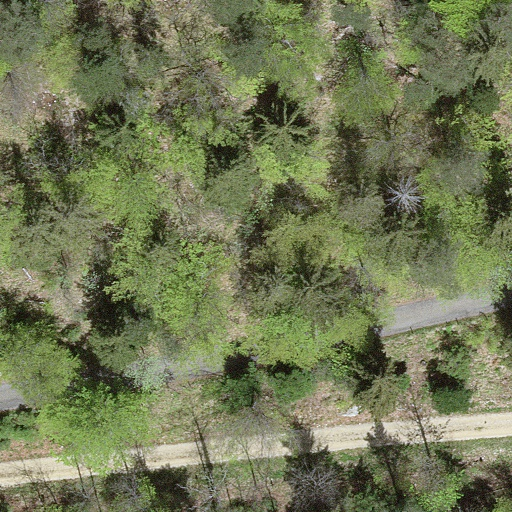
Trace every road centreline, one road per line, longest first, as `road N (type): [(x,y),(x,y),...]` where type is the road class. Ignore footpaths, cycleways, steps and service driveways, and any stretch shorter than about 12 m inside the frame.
road 1 (unclassified): [(511,290),(0,396)]
road 2 (track): [(0,469),(511,421)]
